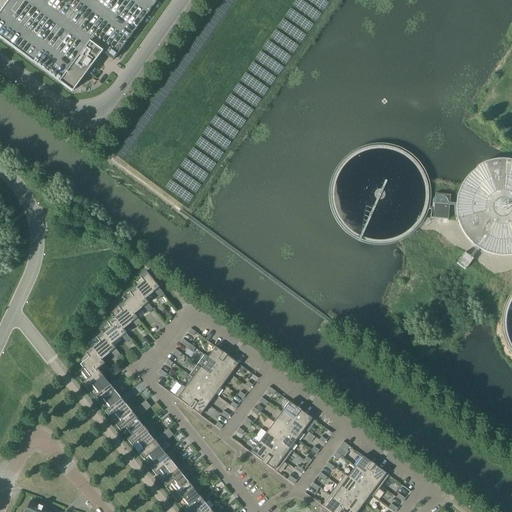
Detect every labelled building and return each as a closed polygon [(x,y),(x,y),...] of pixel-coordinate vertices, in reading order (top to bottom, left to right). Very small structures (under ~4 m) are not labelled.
[(7,0),(8,1),(0,10),(0,38),(72,92),(101,52),(112,61),(124,46),(157,0),(7,0)] [(511,162),(506,162),(500,162),(496,162),(490,164),(486,165),(482,168),(477,170),(471,176),(468,179),(465,183),(463,186),(460,191),(459,196),(457,201),(457,205),(457,210),(457,215),(457,219),(459,224),(460,229),(463,234),(465,237),(470,244),(477,249),(481,252),(485,254),(489,256),(496,258),(504,259),(510,258),(511,258),(511,162)] [(433,219),(448,220),(450,195),(435,194),(433,219)] [(143,282),(135,288),(144,299),(152,293),(155,291),(159,297),(163,294),(158,288),(145,272),(139,277),(143,282)] [(132,297),(124,303),(133,314),(141,308),(144,306),(149,312),(152,309),(144,299),(135,288),(134,287),(128,292),(132,297)] [(121,312),(114,319),(122,329),(130,323),(133,321),(136,326),(140,323),(133,314),(124,303),(123,302),(117,307),(121,312)] [(110,328),(103,334),(111,344),(119,338),(119,339),(122,337),(127,343),(130,340),(122,329),(114,319),(113,317),(106,322),(110,328)] [(99,343),(92,349),(100,360),(108,353),(108,354),(111,352),(116,358),(120,355),(115,349),(111,344),(103,334),(102,333),(95,338),(99,343)] [(182,339),(180,343),(186,348),(189,344),(182,339)] [(204,355),(218,366),(226,355),(226,356),(227,355),(223,352),(222,353),(215,347),(207,357),(204,355)] [(80,371),(86,379),(97,371),(96,369),(97,369),(98,369),(100,367),(104,372),(107,369),(100,360),(92,349),(91,348),(84,353),(89,358),(80,365),(82,368),(78,371),(79,372),(80,371)] [(175,350),(172,353),(179,358),(181,354),(175,350)] [(204,355),(196,366),(211,376),(218,366),(204,355)] [(226,355),(218,366),(230,375),(238,364),(226,356),(226,355)] [(196,366),(189,376),(203,386),(211,376),(196,366)] [(218,366),(211,376),(222,385),(230,375),(218,366)] [(91,385),(98,393),(108,385),(102,377),(97,370),(97,371),(86,379),(81,383),(86,390),(91,385)] [(160,370),(157,373),(164,378),(166,375),(160,370)] [(182,385),(181,386),(196,397),(203,386),(189,376),(192,378),(185,388),(182,385)] [(211,376),(203,386),(215,395),(222,385),(211,376)] [(103,400),(109,407),(119,399),(113,391),(114,391),(112,388),(116,384),(113,381),(108,385),(98,393),(93,397),(98,404),(103,400)] [(174,396),(188,407),(196,397),(181,386),(174,396)] [(203,386),(196,397),(207,405),(215,395),(203,386)] [(269,387),(266,391),(273,396),(276,392),(269,387)] [(114,414),(120,421),(131,413),(124,405),(125,405),(123,402),(128,398),(125,395),(119,399),(109,407),(104,411),(109,418),(114,414)] [(188,407),(187,408),(191,411),(192,410),(200,416),(207,405),(196,397),(188,407)] [(261,398),(258,401),(265,406),(268,403),(261,398)] [(289,402),(281,412),(292,421),(300,410),(301,410),(297,407),(296,408),(289,402)] [(125,428),(131,435),(142,427),(136,419),(134,416),(139,412),(136,409),(131,413),(120,421),(115,425),(120,432),(125,428)] [(300,410),(292,421),(304,429),(312,419),(300,410)] [(220,415),(227,420),(230,416),(223,411),(220,415)] [(281,412),(273,423),(285,431),(292,421),(281,412)] [(292,421),(285,431),(296,440),(304,429),(292,421)] [(137,442),(143,449),(153,441),(147,433),(148,433),(145,430),(150,426),(147,423),(142,427),(131,435),(126,439),(131,446),(137,442)] [(273,423),(266,433),(277,441),(285,431),(273,423)] [(285,431),(277,441),(292,452),(292,451),(289,449),(296,440),(285,431)] [(266,433),(258,443),(270,451),(277,441),(266,433)] [(148,456),(154,463),(165,455),(158,447),(159,447),(157,444),(161,440),(158,437),(153,441),(143,449),(138,453),(143,460),(148,456)] [(277,441),(270,451),(284,462),(292,452),(277,441)] [(343,442),(340,446),(346,451),(349,447),(343,442)] [(250,453),(262,462),(270,451),(258,443),(250,453)] [(159,470),(165,477),(176,469),(170,461),(168,458),(173,454),(170,451),(165,455),(154,463),(149,467),(154,474),(159,470)] [(262,462),(261,463),(265,466),(266,465),(276,473),(284,462),(270,451),(262,462)] [(363,457),(355,467),(366,476),(374,465),(370,462),(363,457)] [(170,484),(177,491),(187,483),(181,475),(179,472),(184,468),(181,465),(176,469),(165,477),(160,481),(165,488),(170,484)] [(374,465),(366,476),(380,486),(388,476),(374,465)] [(294,470),(301,475),(304,471),(297,466),(294,470)] [(345,475),(344,475),(359,486),(366,476),(355,467),(347,477),(345,475)] [(344,475),(337,485),(351,496),(359,486),(344,475)] [(290,476),(287,480),(293,485),(296,481),(290,476)] [(366,476),(359,486),(373,496),(380,486),(366,476)] [(182,498),(188,505),(198,497),(192,489),(193,489),(191,486),(195,483),(192,479),(187,483),(177,491),(171,495),(176,502),(182,498)] [(337,485),(329,495),(344,506),(351,496),(337,485)] [(359,486),(351,496),(363,504),(370,495),(373,497),(373,496),(359,486)] [(192,511),(193,511),(208,511),(210,511),(203,503),(204,503),(202,500),(206,497),(203,493),(198,497),(188,505),(183,510),(184,511),(192,511)] [(396,498),(402,503),(405,499),(398,494),(396,498)] [(321,506),(329,511),(339,511),(344,506),(329,495),(321,506)] [(351,496),(344,506),(351,511),(357,511),(363,504),(351,496)] [(50,511),(51,511),(42,507),(38,505),(38,506),(29,502),(25,510),(24,511),(50,511)]
